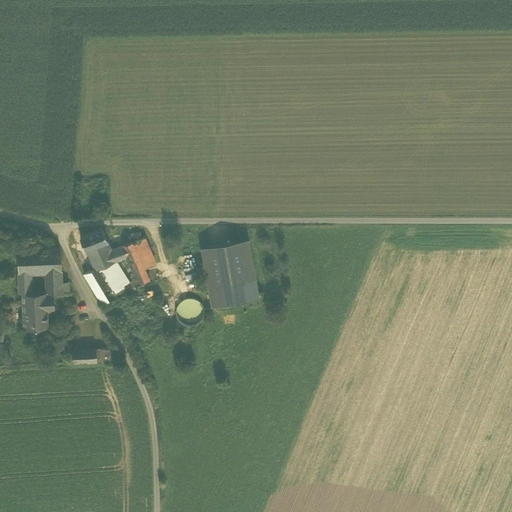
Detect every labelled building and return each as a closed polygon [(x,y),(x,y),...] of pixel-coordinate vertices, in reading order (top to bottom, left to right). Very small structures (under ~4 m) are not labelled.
[(80,235),(85,248),(107,238),(102,227),(80,235)] [(133,241),(144,266),(155,261),(144,237),(133,241)] [(201,246),(211,305),(259,296),(248,237),(201,246)] [(117,260),(126,256),(122,244),(111,248),(107,238),(85,248),(94,268),(95,269),(100,267),(117,260)] [(126,256),(132,270),(144,267),(144,266),(133,241),(133,240),(122,244),(126,256)] [(32,272),(47,271),(62,270),(61,249),(59,246),(47,247),(28,248),(17,248),(18,272),(32,272)] [(117,260),(100,267),(114,290),(115,292),(125,286),(124,285),(130,281),(117,260)] [(114,290),(100,267),(95,269),(94,268),(83,273),(102,304),(108,301),(107,300),(117,295),(115,292),(114,290)] [(147,273),(144,267),(132,270),(135,278),(138,276),(147,273),(146,273),(147,273)] [(47,271),(48,281),(62,280),(62,278),(62,270),(47,271)] [(33,292),(32,272),(18,272),(19,293),(22,293),(33,292)] [(138,276),(135,278),(138,283),(150,278),(147,273),(146,273),(147,273),(138,276)] [(62,281),(62,280),(48,281),(48,291),(54,291),(62,291),(62,281)] [(22,293),(23,328),(48,327),(47,311),(55,310),(54,291),(48,291),(33,292),(22,293)] [(194,325),(195,325),(200,322),(204,317),(205,311),(204,306),(201,302),(197,299),(192,297),(186,298),(181,301),(178,305),(176,311),(176,315),(179,320),(184,324),(189,326),(194,325)] [(72,348),(73,362),(113,360),(112,346),(72,348)]
